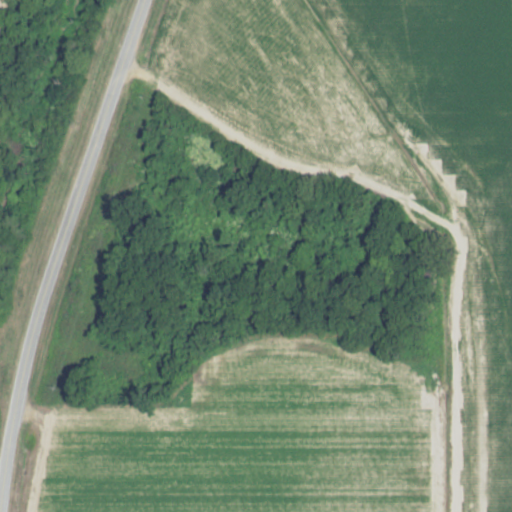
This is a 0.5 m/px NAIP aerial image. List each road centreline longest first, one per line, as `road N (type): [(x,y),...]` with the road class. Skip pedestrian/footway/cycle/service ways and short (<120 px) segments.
road 1 (track): [(473,511),(475,388),(459,270),(430,225),(388,194),(233,143),(121,60)]
road 2 (tertiary): [(0,502),(33,324),(141,0)]
